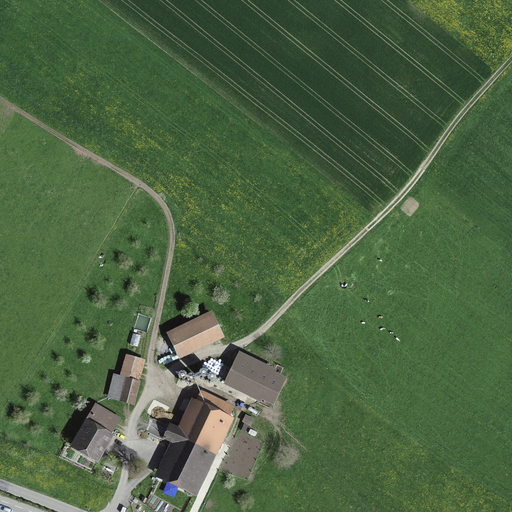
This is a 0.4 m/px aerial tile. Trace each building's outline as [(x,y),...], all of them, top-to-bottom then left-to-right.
[(220,334),(212,317),(171,336),(179,353),(220,334)] [(136,379),(142,360),(128,356),(122,375),(136,379)] [(227,380),(272,402),(284,379),(238,357),(227,380)] [(181,372),(179,374),(178,377),(181,380),(184,380),(187,378),(187,375),(185,372),(181,372)] [(191,374),(188,376),(187,379),(188,382),(192,383),(195,381),(196,378),(194,375),(191,374)] [(115,377),(110,396),(131,402),(136,383),(115,377)] [(202,393),(196,406),(225,420),(232,407),(202,393)] [(95,405),(87,418),(111,431),(118,418),(95,405)] [(232,423),(225,420),(196,406),(183,433),(153,418),(147,432),(164,440),(165,436),(179,442),(163,475),(192,489),(212,449),(218,451),(222,442),(216,439),(219,433),(226,437),(232,423)] [(96,457),(111,431),(87,418),(73,443),(96,457)]
